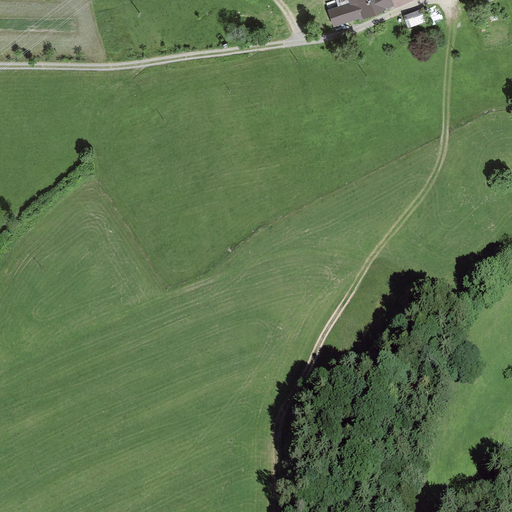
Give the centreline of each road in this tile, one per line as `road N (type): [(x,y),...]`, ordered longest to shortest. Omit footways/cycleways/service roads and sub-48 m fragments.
road 1 (track): [(451,0),(444,167),(322,335),(281,420),(280,511)]
road 2 (unclassified): [(0,66),(132,65),(331,38),(436,0)]
